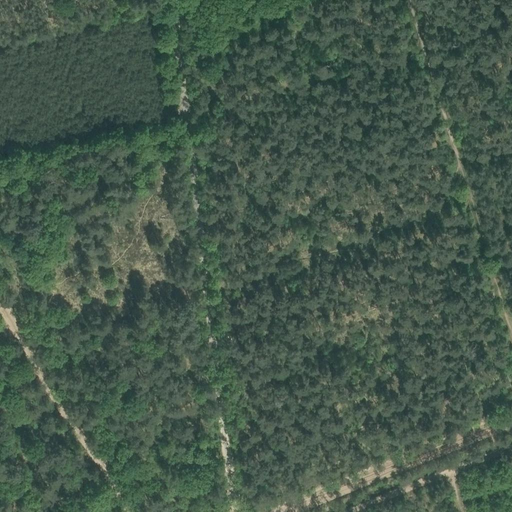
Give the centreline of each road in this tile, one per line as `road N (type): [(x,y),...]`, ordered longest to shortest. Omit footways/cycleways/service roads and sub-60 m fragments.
road 1 (unclassified): [(236,511),(182,0)]
road 2 (track): [(0,297),(128,511)]
road 3 (track): [(281,511),(511,419)]
